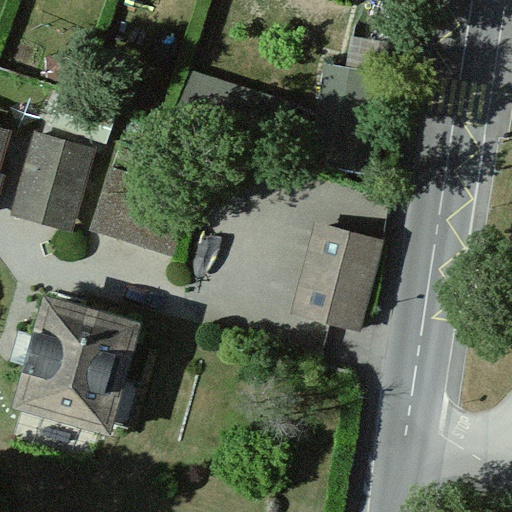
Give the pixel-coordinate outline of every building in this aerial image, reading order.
[(375,156),(374,73),(331,73),(332,156),(375,156)] [(3,174),(15,133),(0,128),(0,203),(3,204),(10,176),(3,174)] [(75,233),(97,149),(37,133),(15,217),(75,233)] [(114,169),(94,232),(175,258),(195,195),(114,169)] [(389,234),(322,219),(301,310),(367,326),(389,234)] [(119,441),(150,327),(52,300),(21,413),(119,441)]
